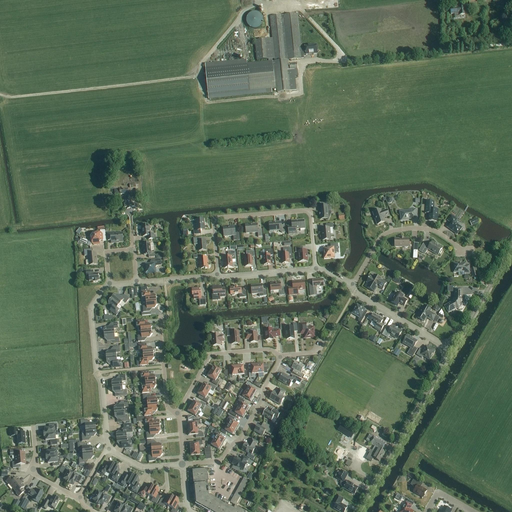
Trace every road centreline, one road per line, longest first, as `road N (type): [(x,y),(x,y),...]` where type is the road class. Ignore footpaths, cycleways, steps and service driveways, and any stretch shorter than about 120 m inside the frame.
road 1 (track): [(256,4),(202,61),(201,75),(0,94)]
road 2 (residential): [(216,274),(213,218),(310,210),(315,268)]
road 3 (residential): [(357,511),(445,360),(444,345)]
road 4 (residential): [(108,283),(91,308),(106,447)]
road 5 (residential): [(183,464),(218,461),(242,437),(280,355)]
road 6 (residential): [(352,285),(382,235),(402,229),(429,229),(474,257)]
road 7 (residential): [(178,413),(210,354),(280,355)]
